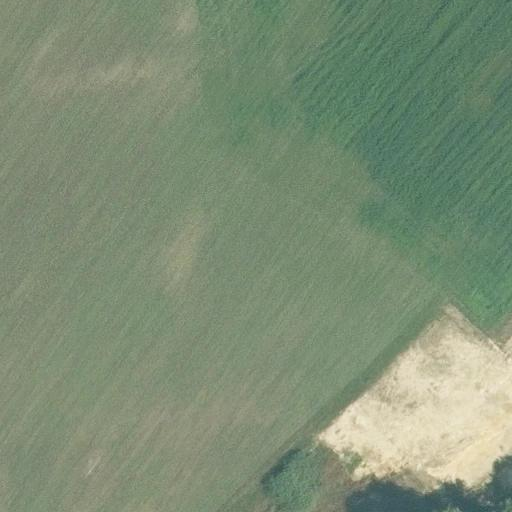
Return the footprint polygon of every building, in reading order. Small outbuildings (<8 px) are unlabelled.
[(292,46),(289,81),(347,87),(350,52),(330,50),(330,47),(311,45),(311,48),(292,46)] [(392,65),(364,93),(375,104),(403,76),(392,65)] [(475,174),(453,197),(464,207),(475,196),(495,215),(494,216),(511,233),(511,175),(509,173),(493,190),(475,174)] [(242,186),(164,190),(166,226),(244,223),(242,186)] [(377,201),(360,218),(394,251),(411,234),(377,201)] [(195,245),(126,264),(133,290),(202,271),(195,245)] [(207,295),(172,305),(180,335),(197,331),(204,360),(226,354),(228,363),(248,357),(241,331),(238,332),(234,321),(215,326),(207,295)] [(157,296),(115,308),(123,336),(141,332),(138,322),(162,316),(157,296)]
